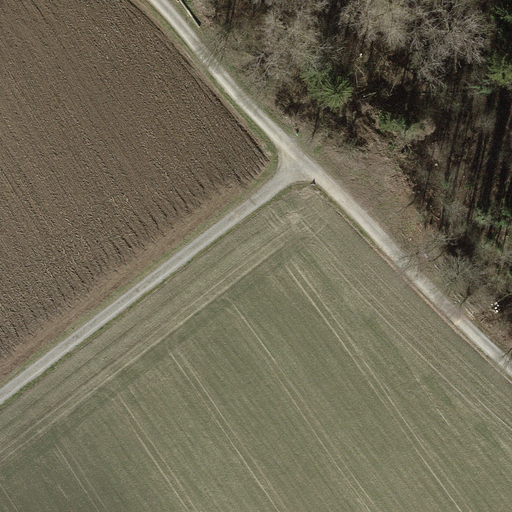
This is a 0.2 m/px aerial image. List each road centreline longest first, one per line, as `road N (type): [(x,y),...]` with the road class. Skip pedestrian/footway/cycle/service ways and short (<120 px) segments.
road 1 (track): [(157,0),(234,89),(511,366)]
road 2 (track): [(0,395),(306,162)]
